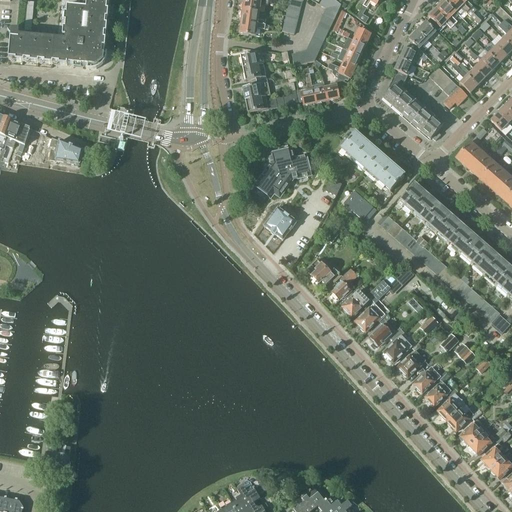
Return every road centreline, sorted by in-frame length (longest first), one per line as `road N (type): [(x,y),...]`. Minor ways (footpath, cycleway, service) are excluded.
road 1 (residential): [(487,511),(230,230),(199,139)]
road 2 (residential): [(431,162),(365,104),(411,0)]
road 3 (tertiary): [(185,138),(0,95)]
road 4 (residential): [(229,123),(218,43),(224,0)]
